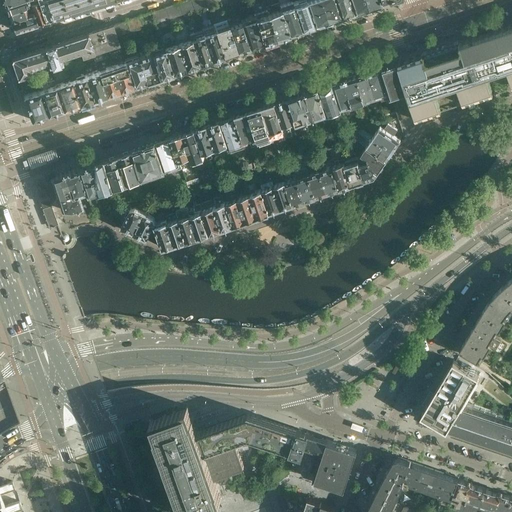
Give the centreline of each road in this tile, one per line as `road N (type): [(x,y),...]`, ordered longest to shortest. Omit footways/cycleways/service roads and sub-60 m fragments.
road 1 (residential): [(62,222),(73,233),(107,231),(170,255),(370,189),(417,134),(511,99)]
road 2 (primary): [(0,428),(107,383),(265,380),(317,369),(396,317)]
road 3 (primary): [(393,304),(345,339),(289,361),(97,362),(0,401)]
road 4 (primary): [(393,304),(290,347),(148,342),(57,354)]
road 5 (tertiary): [(186,113),(442,28)]
road 6 (tertiary): [(422,8),(177,89)]
road 7 (residential): [(384,435),(460,304),(511,253)]
road 8 (primary): [(83,413),(161,396),(293,399)]
road 9 (tertiary): [(177,89),(0,147)]
road 10 (residential): [(0,45),(155,0)]
road 11 (primary): [(57,354),(0,208)]
road 12 (primary): [(511,215),(393,304)]
road 13 (primary): [(396,317),(511,227)]
road 14 (residential): [(511,478),(384,435)]
